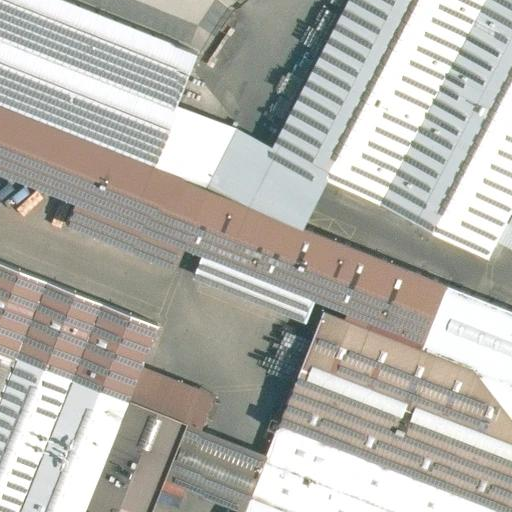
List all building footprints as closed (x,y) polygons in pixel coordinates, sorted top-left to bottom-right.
[(199,53),(65,0),(0,0),(0,172),(72,202),(64,223),(178,268),(186,248),(203,254),(195,275),(307,321),(316,299),(370,321),(368,326),(422,348),(448,282),(304,225),(208,186),(154,165),(179,103),(199,53)] [(511,0),(348,0),(274,145),(330,174),(489,256),(497,241),(508,219),(511,212),(511,0)] [(179,103),(154,165),(208,186),(239,127),(179,103)] [(274,145),(239,127),(208,186),(304,225),(330,174),(274,145)] [(511,221),(508,219),(497,241),(511,248),(511,221)] [(146,511),(161,477),(183,421),(126,398),(140,365),(157,323),(0,260),(0,511),(146,511)] [(511,511),(511,307),(448,282),(422,348),(368,326),(327,310),(283,419),(274,416),(269,427),(278,431),(268,455),(246,511),(245,511),(511,511)] [(140,365),(126,398),(183,421),(202,429),(216,395),(140,365)] [(161,477),(246,511),(268,455),(202,429),(183,421),(161,477)]
